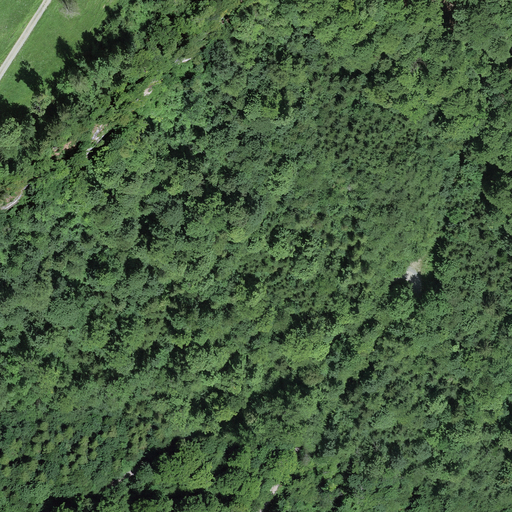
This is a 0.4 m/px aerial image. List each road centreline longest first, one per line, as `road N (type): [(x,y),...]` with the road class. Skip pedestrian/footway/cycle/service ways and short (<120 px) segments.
road 1 (track): [(259,511),(356,357),(386,318),(414,299),(418,276),(406,269),(261,390),(62,511)]
road 2 (track): [(467,122),(438,226),(415,273)]
